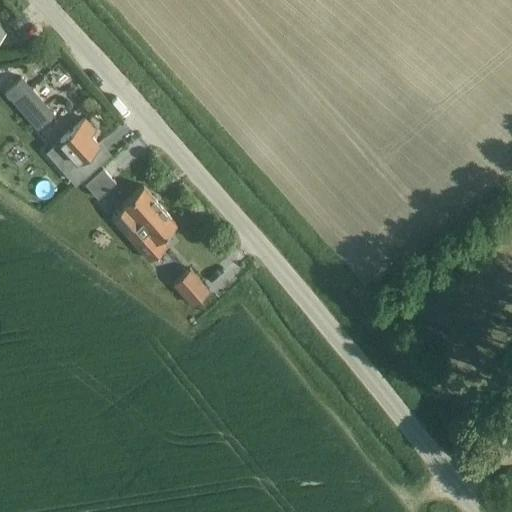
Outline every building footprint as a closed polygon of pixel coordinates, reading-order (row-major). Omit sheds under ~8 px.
[(13,81),(3,90),(37,128),(46,120),(52,115),(19,77),(13,81)] [(94,129),(83,118),(59,140),(77,160),(97,142),(89,133),(94,129)] [(115,181),(102,166),(84,182),(97,197),(115,181)] [(120,204),(129,214),(118,223),(150,259),(166,245),(159,237),(175,223),(142,185),(120,204)] [(191,304),(208,289),(190,268),(171,282),(191,304)]
